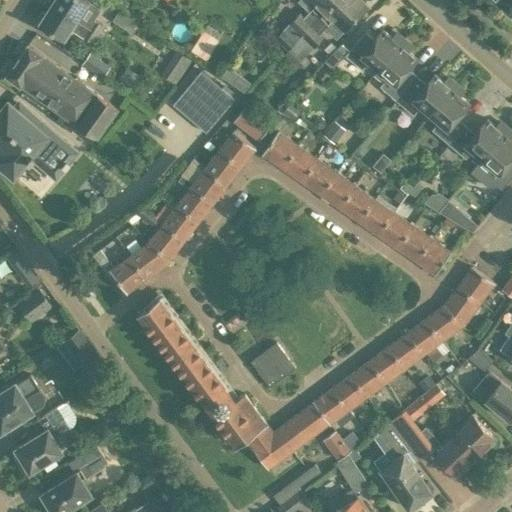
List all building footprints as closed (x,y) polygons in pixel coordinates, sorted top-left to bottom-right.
[(86,0),(51,0),(50,3),(85,27),(91,18),(80,10),(86,0)] [(256,0),(265,8),(273,0),(256,0)] [(275,0),(268,9),(275,16),(285,4),(279,0),(275,0)] [(312,0),(315,2),(302,16),(311,24),(319,16),(333,0),(312,0)] [(333,0),(319,16),(311,24),(319,32),(324,27),(334,37),(366,4),(363,2),(363,0),(333,0)] [(85,27),(50,3),(45,9),(41,8),(36,16),(38,20),(37,21),(61,37),(67,29),(77,35),(78,36),(85,27)] [(133,28),(137,18),(117,10),(113,20),(133,28)] [(311,24),(302,16),(299,13),(288,23),(300,35),(311,24)] [(95,34),(101,25),(91,18),(85,27),(95,34)] [(311,24),(300,35),(314,48),(324,37),(319,32),(311,24)] [(95,34),(85,27),(78,36),(89,43),(95,34)] [(203,30),(190,50),(206,60),(218,40),(203,30)] [(363,70),(369,63),(377,70),(404,38),(399,34),(396,36),(391,37),(383,30),(374,41),(365,34),(347,56),(363,70)] [(286,32),(279,40),(287,48),(295,40),(286,32)] [(407,46),(409,43),(404,38),(377,70),(388,79),(381,87),(397,99),(416,76),(407,69),(416,58),(408,51),(407,46)] [(40,55),(41,54),(27,44),(6,73),(6,76),(18,85),(21,84),(94,138),(115,109),(40,55)] [(182,73),(190,61),(175,51),(167,62),(182,73)] [(90,53),(82,65),(103,78),(110,66),(90,53)] [(173,103),(206,131),(234,98),(201,70),(173,103)] [(249,83),(233,71),(227,80),(243,92),(249,83)] [(435,74),(426,84),(416,76),(397,99),(415,115),(421,108),(429,115),(456,83),(451,78),(448,81),(443,81),(435,74)] [(459,90),(461,87),(456,83),(429,115),(439,123),(433,130),(449,144),(465,125),(455,117),(468,103),(459,95),(459,90)] [(290,100),(284,109),(294,117),(300,108),(290,100)] [(27,118),(12,105),(8,101),(0,110),(0,164),(13,176),(15,173),(18,175),(29,161),(33,157),(43,166),(63,141),(31,113),(27,118)] [(248,131),(253,135),(257,139),(271,121),(266,118),(247,103),(233,120),(248,131)] [(318,127),(322,127),(325,123),(324,119),(321,116),(317,117),(314,120),(314,124),(318,127)] [(495,126),(487,118),(477,130),(474,133),(465,125),(449,144),(467,158),(472,153),(480,160),(508,127),(503,123),(500,125),(495,126)] [(335,120),(324,134),(334,141),(344,128),(335,120)] [(511,160),(510,159),(511,156),(511,140),(511,135),(511,133),(511,130),(508,127),(480,160),(470,171),(487,185),(497,184),(501,188),(511,175),(511,160)] [(281,167),(298,143),(278,129),(261,153),(281,167)] [(232,131),(218,148),(241,165),(254,148),(232,131)] [(298,143),(281,167),(300,180),(317,156),(298,143)] [(227,182),(241,165),(218,148),(205,165),(227,182)] [(390,159),(382,152),(371,166),(380,172),(390,159)] [(336,170),(317,156),(300,180),(320,193),(336,170)] [(205,165),(192,183),(214,200),(227,182),(205,165)] [(336,170),(320,193),(339,207),(355,183),(336,170)] [(182,175),(177,180),(187,188),(177,202),(199,219),(214,200),(192,183),(182,175)] [(401,186),(406,191),(411,185),(406,181),(401,186)] [(374,196),(355,183),(339,207),(358,220),(374,196)] [(398,191),(393,198),(400,202),(404,195),(398,191)] [(374,196),(358,220),(377,233),(393,210),(374,196)] [(177,202),(162,221),(184,238),(199,219),(177,202)] [(143,207),(137,215),(156,229),(146,242),(168,258),(184,238),(162,221),(143,207)] [(412,223),(393,210),(377,233),(396,247),(412,223)] [(454,220),(446,215),(442,222),(450,227),(454,220)] [(476,225),(467,217),(461,224),(466,227),(471,231),(476,225)] [(432,236),(412,223),(396,247),(415,260),(432,236)] [(451,250),(432,236),(415,260),(435,274),(451,250)] [(146,275),(168,258),(146,242),(130,254),(146,275)] [(92,255),(108,276),(111,274),(125,292),(146,275),(130,254),(113,267),(99,249),(92,255)] [(6,260),(28,289),(41,279),(19,250),(6,260)] [(472,266),(457,286),(478,302),(494,282),(472,266)] [(511,296),(511,274),(501,289),(511,296)] [(457,286),(443,307),(460,326),(478,302),(457,286)] [(17,304),(31,322),(53,306),(39,287),(17,304)] [(292,449),(327,423),(312,402),(270,432),(242,392),(232,400),(157,297),(137,312),(234,446),(244,439),(266,468),(292,449)] [(440,341),(460,326),(443,307),(425,320),(440,341)] [(422,354),(440,341),(425,320),(406,333),(422,354)] [(511,322),(504,332),(508,335),(499,348),(511,356),(511,322)] [(404,368),(422,354),(406,333),(388,346),(404,368)] [(80,346),(87,356),(81,360),(95,378),(110,367),(88,340),(80,346)] [(269,387),(295,367),(276,342),(250,361),(269,387)] [(386,381),(404,368),(388,346),(370,360),(386,381)] [(478,347),(468,358),(484,371),(493,360),(478,347)] [(367,395),(386,381),(370,360),(351,373),(367,395)] [(41,402),(43,394),(29,372),(0,389),(0,427),(0,428),(41,402)] [(351,373),(333,386),(349,408),(367,395),(351,373)] [(484,400),(510,420),(511,417),(511,388),(500,380),(499,381),(489,373),(475,390),(485,398),(484,400)] [(420,381),(425,388),(434,380),(429,374),(420,381)] [(410,403),(402,410),(410,421),(445,393),(436,382),(410,403)] [(339,426),(354,415),(349,408),(333,386),(312,402),(327,423),(328,424),(334,419),(339,426)] [(28,471),(62,451),(60,447),(69,442),(70,438),(70,435),(69,432),(54,409),(30,423),(37,433),(13,448),(28,471)] [(410,421),(402,410),(387,421),(403,442),(409,450),(416,459),(425,451),(438,465),(441,462),(454,475),(493,437),(478,421),(475,424),(468,417),(442,443),(425,425),(418,432),(410,421)] [(132,433),(149,423),(142,413),(125,423),(132,433)] [(406,508),(428,492),(403,455),(409,450),(403,442),(387,421),(376,431),(395,457),(387,463),(394,473),(386,479),(406,508)] [(338,459),(362,442),(353,430),(343,438),(338,430),(324,440),(338,459)] [(81,479),(107,462),(95,444),(67,461),(74,472),(40,493),(51,511),(62,511),(91,494),(81,479)] [(356,448),(350,452),(354,459),(361,454),(356,448)] [(350,496),(368,484),(348,453),(334,462),(350,486),(346,489),(350,496)] [(322,472),(315,463),(306,470),(272,495),(279,504),(322,472)] [(291,511),(308,499),(300,489),(277,507),(281,511),(291,511)] [(366,511),(356,495),(350,499),(346,492),(328,503),(333,511),(330,511),(366,511)] [(160,494),(149,500),(154,509),(165,502),(160,494)] [(85,511),(155,511),(154,509),(149,500),(148,499),(125,511),(106,511),(101,502),(85,511)] [(165,502),(154,509),(155,511),(168,511),(170,511),(165,502)]
